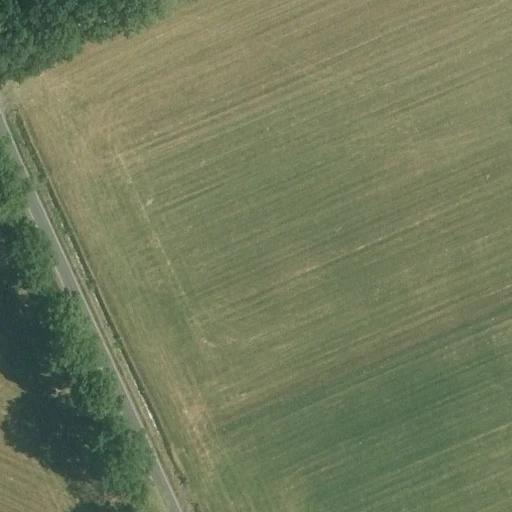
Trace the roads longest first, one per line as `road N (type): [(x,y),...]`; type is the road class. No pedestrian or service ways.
road 1 (unclassified): [(178,511),(0,115)]
road 2 (track): [(0,66),(163,0)]
